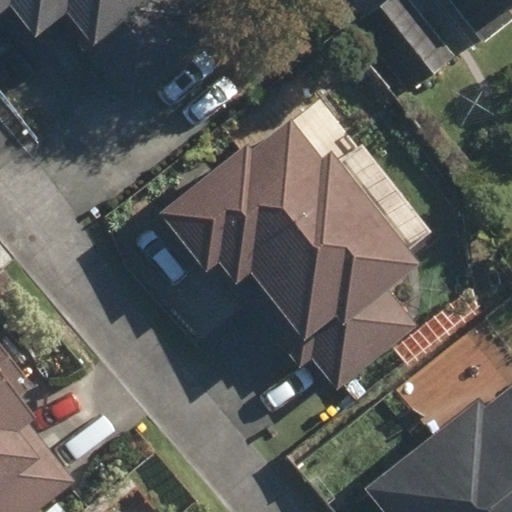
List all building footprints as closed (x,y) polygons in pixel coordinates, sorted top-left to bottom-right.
[(0,0),(3,5),(9,0),(22,0),(44,26),(74,2),(101,35),(89,46),(135,103),(208,44),(172,0),(0,0)] [(396,0),(364,25),(415,92),(453,63),(405,0),(396,0)] [(511,0),(444,0),(487,51),(511,29),(511,0)] [(252,136),(165,207),(211,263),(222,253),(240,275),(236,278),(306,363),(317,354),(341,384),(409,329),(379,293),(425,256),(336,146),(327,154),(312,135),(271,133),(258,143),(252,136)] [(0,511),(31,511),(76,477),(50,444),(43,449),(22,423),(40,409),(10,372),(24,361),(0,331),(0,511)] [(483,394),(370,483),(394,511),(511,511),(511,382),(488,401),(483,394)]
